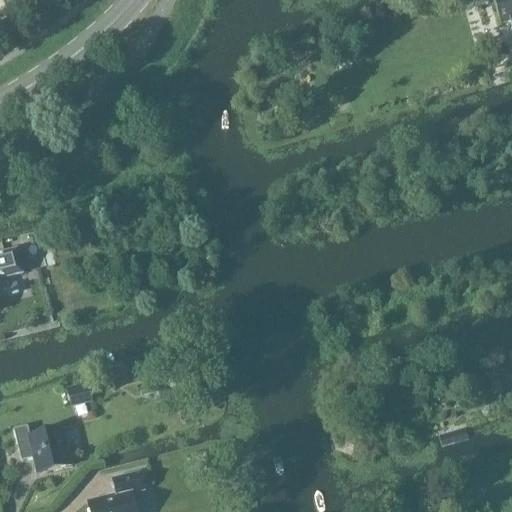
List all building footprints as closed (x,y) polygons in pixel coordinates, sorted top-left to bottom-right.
[(511,0),(492,0),(500,28),(510,25),(511,30),(511,0)] [(343,39),(330,43),(336,64),(349,60),(343,39)] [(125,154),(138,149),(134,139),(121,144),(125,154)] [(0,281),(16,277),(22,275),(17,252),(0,256),(0,281)] [(128,378),(125,367),(117,370),(120,381),(128,378)] [(90,390),(68,395),(71,408),(93,403),(90,390)] [(30,438),(28,428),(14,432),(21,464),(34,461),(38,475),(71,467),(62,430),(30,438)] [(442,449),(468,441),(464,428),(438,436),(442,449)] [(90,511),(135,511),(132,495),(145,492),(141,475),(113,482),(117,498),(89,505),(90,511)] [(448,482),(439,491),(450,503),(459,494),(448,482)]
